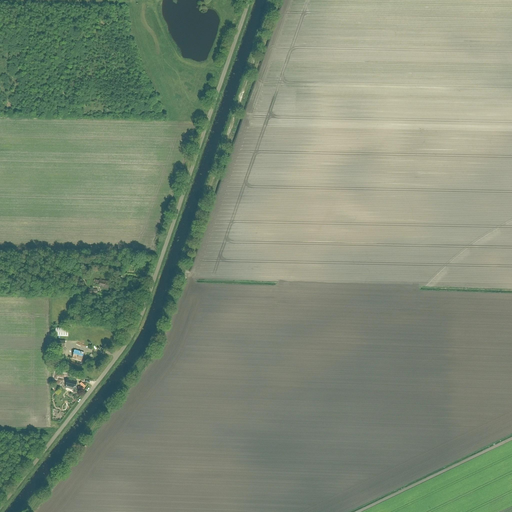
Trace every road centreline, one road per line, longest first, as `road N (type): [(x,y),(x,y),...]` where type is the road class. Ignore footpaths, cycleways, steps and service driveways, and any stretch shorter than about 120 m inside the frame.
road 1 (track): [(27,511),(158,339),(275,0)]
road 2 (unclassified): [(0,507),(140,318),(249,0)]
